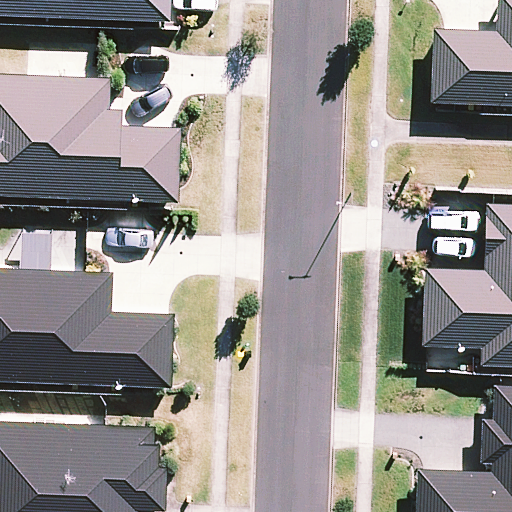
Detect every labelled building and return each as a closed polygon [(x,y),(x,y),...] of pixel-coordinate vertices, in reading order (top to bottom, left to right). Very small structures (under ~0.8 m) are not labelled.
[(0,0),(0,8),(174,13),(173,0),(0,0)] [(511,0),(492,0),(491,32),(427,29),(425,102),(511,105),(511,0)] [(0,187),(180,193),(183,120),(126,118),(127,101),(111,101),(112,71),(0,67),(0,187)] [(511,206),(481,205),(479,270),(421,267),(418,345),(477,347),(476,366),(511,367),(511,206)] [(0,374),(175,380),(177,307),(114,305),(115,265),(0,261),(0,374)] [(412,468),(410,511),(511,511),(511,386),(490,386),(488,421),(478,420),(476,463),(487,464),(487,471),(412,468)] [(0,511),(154,511),(155,501),(170,501),(172,455),(162,455),(163,434),(157,434),(157,419),(0,413),(0,511)]
